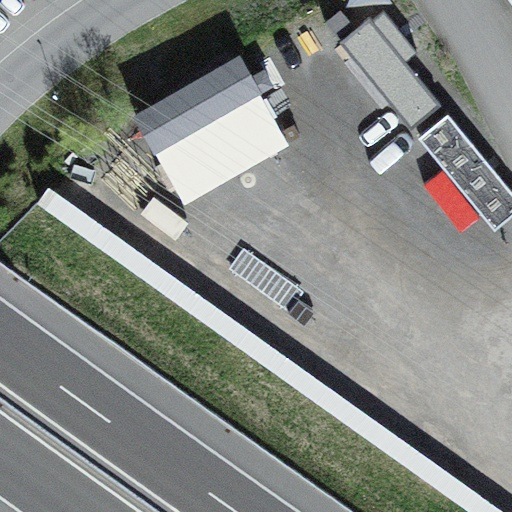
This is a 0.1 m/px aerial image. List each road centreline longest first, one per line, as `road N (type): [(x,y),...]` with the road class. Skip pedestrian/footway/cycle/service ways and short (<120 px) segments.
road 1 (motorway): [(233,511),(0,341)]
road 2 (unclassified): [(134,0),(0,103)]
road 3 (unknown): [(456,0),(511,108)]
